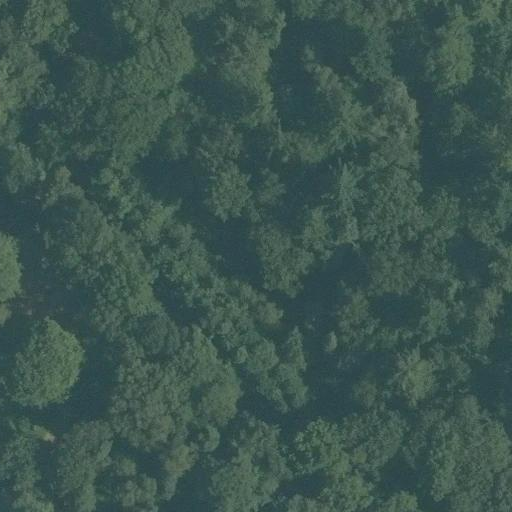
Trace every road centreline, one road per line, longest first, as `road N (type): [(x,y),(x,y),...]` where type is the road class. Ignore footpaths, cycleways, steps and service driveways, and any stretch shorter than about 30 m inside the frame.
road 1 (unclassified): [(326,511),(0,98)]
road 2 (track): [(0,13),(92,142),(118,104),(158,0)]
road 3 (track): [(411,0),(511,189)]
